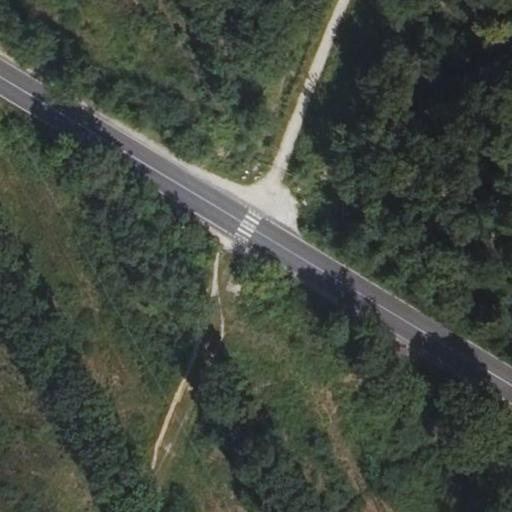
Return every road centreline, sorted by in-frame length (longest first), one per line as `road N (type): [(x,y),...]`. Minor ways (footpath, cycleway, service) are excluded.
road 1 (tertiary): [(0,78),(511,380)]
road 2 (track): [(342,0),(278,166),(228,259)]
